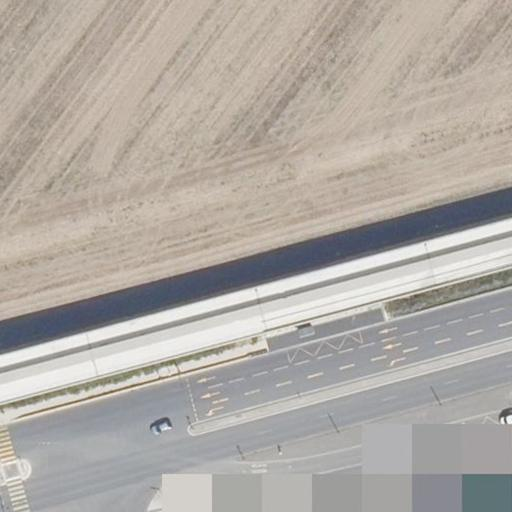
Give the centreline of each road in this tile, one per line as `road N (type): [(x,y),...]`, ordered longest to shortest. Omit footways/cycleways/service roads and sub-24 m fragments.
road 1 (primary): [(511,310),(107,425)]
road 2 (primary): [(114,469),(511,366)]
